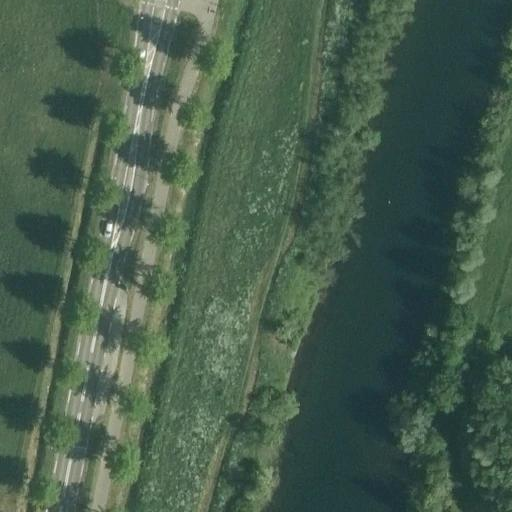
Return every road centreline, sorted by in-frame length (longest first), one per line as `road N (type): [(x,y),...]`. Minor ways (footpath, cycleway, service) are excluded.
road 1 (tertiary): [(99,309),(173,0)]
road 2 (tertiary): [(149,0),(99,309)]
road 3 (tertiary): [(61,511),(99,309)]
